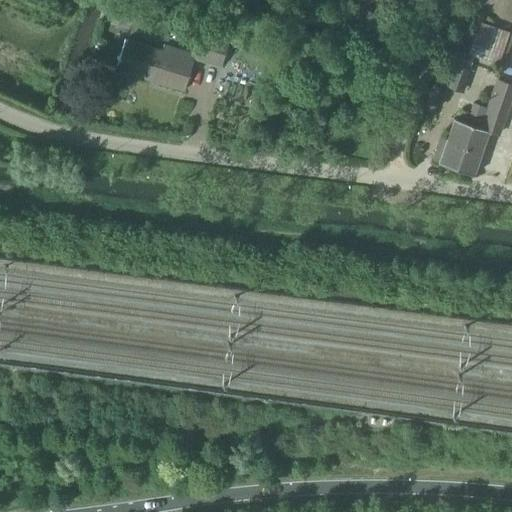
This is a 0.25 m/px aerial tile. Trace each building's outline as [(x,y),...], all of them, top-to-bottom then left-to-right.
[(467,54),(498,64),(508,32),(477,21),(467,54)] [(198,31),(192,49),(207,53),(205,61),(202,60),(201,61),(220,67),(229,40),(198,31)] [(124,40),(115,70),(183,91),(194,55),(163,45),(161,51),(124,40)] [(446,83),(463,89),(470,70),(453,64),(446,83)] [(511,86),(496,81),(480,128),(498,134),(511,91),(511,86)] [(453,119),(445,143),(479,154),(487,131),(498,134),(480,128),(453,119)] [(479,154),(445,143),(438,164),(472,176),(479,154)]
